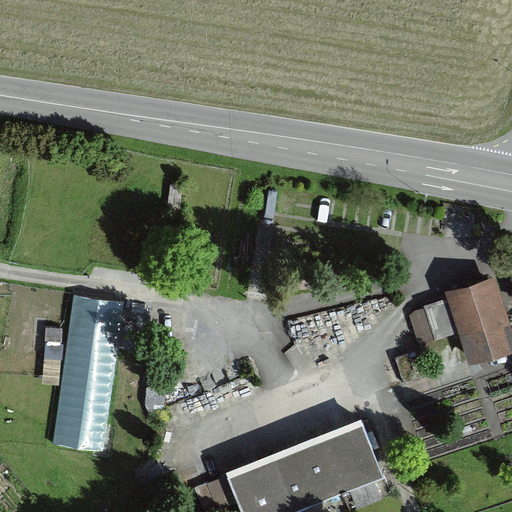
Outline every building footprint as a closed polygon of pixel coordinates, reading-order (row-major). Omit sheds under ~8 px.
[(511,329),(495,275),(446,290),(450,303),(408,316),(418,346),(460,333),(470,365),(511,351),(511,329)] [(123,301),(72,295),(52,443),(104,450),(123,301)] [(361,417),(230,468),(246,511),(296,511),(295,510),(384,476),(361,417)] [(206,511),(220,507),(209,481),(195,486),(205,511),(206,511)] [(511,511),(511,499),(468,511),(511,511)]
